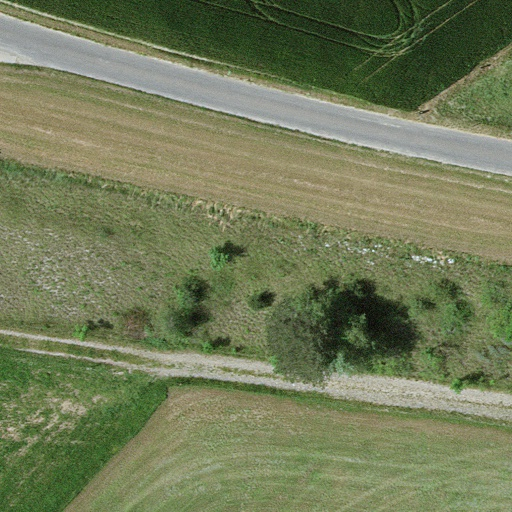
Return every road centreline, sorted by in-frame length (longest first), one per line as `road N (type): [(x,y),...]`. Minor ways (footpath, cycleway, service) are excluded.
road 1 (unclassified): [(0,32),(511,159)]
road 2 (track): [(0,341),(511,404)]
